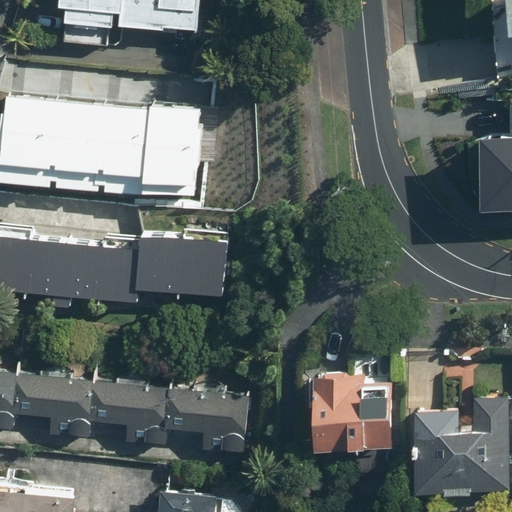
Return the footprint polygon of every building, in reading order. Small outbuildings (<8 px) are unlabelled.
[(109,45),(110,22),(200,27),(201,0),(65,0),(64,19),(69,19),(67,42),(109,45)] [(2,103),(0,131),(0,184),(191,197),(197,116),(2,103)] [(511,121),(486,121),(486,193),(511,192),(511,121)] [(0,291),(59,294),(58,305),(71,306),(72,295),(139,298),(139,291),(226,296),(228,240),(142,236),(141,247),(0,240),(0,291)] [(44,375),(43,376),(0,371),(0,427),(16,429),(18,410),(56,414),(54,432),(93,436),(95,418),(131,421),(129,440),(169,444),(171,425),(208,429),(206,447),(246,451),(251,396),(229,394),(229,392),(228,391),(228,390),(228,389),(227,388),(226,387),(226,386),(225,385),(224,384),(223,383),(222,382),(221,381),(220,381),(219,380),(218,380),(217,380),(215,379),(214,379),(213,379),(212,379),(210,380),(209,380),(208,380),(207,381),(206,381),(205,382),(204,383),(203,383),(202,384),(201,385),(200,386),(200,387),(199,388),(199,389),(198,391),(196,390),(153,386),(152,385),(152,384),(152,382),(151,381),(151,380),(150,379),(149,378),(149,377),(148,376),(147,375),(146,374),(145,374),(143,373),(142,373),(141,372),(140,372),(139,372),(137,371),(136,371),(135,372),(133,372),(132,372),(131,372),(130,373),(129,373),(128,374),(126,375),(125,376),(125,377),(124,378),(123,379),(122,380),(122,381),(121,382),(121,383),(119,383),(75,379),(75,378),(75,376),(74,375),(74,374),(73,373),(73,372),(72,370),(71,369),(70,369),(69,368),(68,367),(67,366),(66,366),(65,365),(64,365),(62,364),(61,364),(60,364),(59,364),(57,364),(56,364),(55,364),(54,365),(52,365),(51,366),(50,367),(49,367),(48,368),(47,369),(46,370),(45,371),(45,372),(44,373),(44,375)] [(397,415),(391,415),(391,385),(368,384),(368,380),(319,379),(318,450),(367,451),(367,447),(397,447),(397,415)] [(420,488),(448,489),(448,494),(472,494),(472,489),(509,489),(510,399),(478,398),(477,428),(464,428),(464,411),(421,410),(420,488)] [(74,511),(75,498),(0,491),(0,511),(74,511)] [(219,511),(220,497),(164,493),(162,511),(219,511)]
